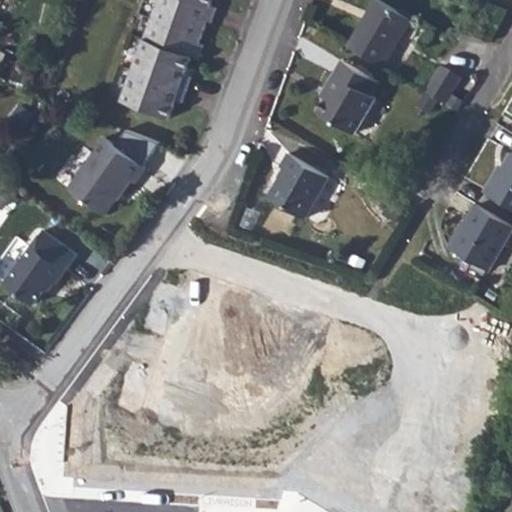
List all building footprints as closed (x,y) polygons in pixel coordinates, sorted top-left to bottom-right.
[(159,0),(154,13),(145,39),(134,70),(122,101),(170,118),(177,100),(183,103),(188,90),(193,77),(186,74),(193,56),(199,59),(205,45),(201,43),(205,32),(209,20),(213,22),(218,8),(212,5),(213,0),(159,0)] [(381,0),(377,0),(350,46),(384,67),(413,19),(381,0)] [(332,92),(320,112),(355,133),(377,97),(372,94),(380,82),(345,60),(327,89),(332,92)] [(444,65),(427,91),(447,103),(463,77),(444,65)] [(108,138),(70,189),(107,216),(134,180),(138,183),(149,168),(108,138)] [(331,177),(290,152),(282,167),(286,169),(270,197),(306,219),(331,177)] [(511,155),(501,174),(498,172),(487,191),(511,205),(511,155)] [(0,203),(4,206),(16,190),(0,178),(0,203)] [(511,234),(511,223),(479,204),(453,248),(491,270),(511,234)] [(56,284),(78,254),(45,230),(5,284),(34,305),(45,289),(48,292),(55,283),(56,284)]
